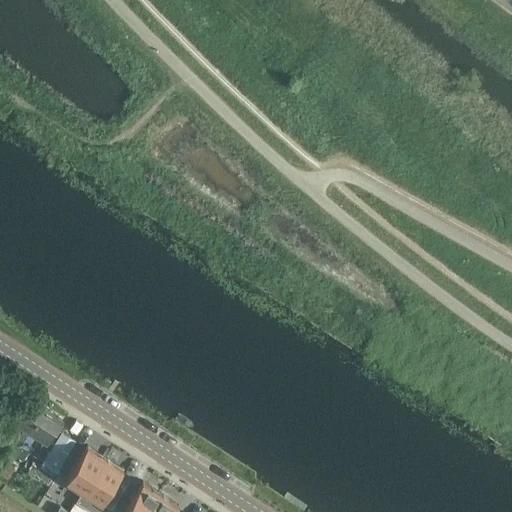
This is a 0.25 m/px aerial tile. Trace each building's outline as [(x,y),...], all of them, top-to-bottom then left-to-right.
[(7,449),(15,454),(46,409),(28,397),(9,426),(14,429),(17,424),(24,429),(19,437),(16,435),(7,449)] [(64,420),(46,409),(15,454),(24,460),(33,446),(31,444),(36,437),(43,442),(41,446),(45,449),(64,420)] [(57,471),(76,440),(62,431),(43,462),(57,471)] [(83,490),(105,456),(87,444),(65,478),(83,490)] [(123,468),(105,456),(83,490),(75,501),(91,511),(108,511),(125,487),(115,480),(123,468)] [(0,471),(8,478),(16,467),(6,460),(0,468),(0,471)] [(147,511),(161,492),(143,480),(121,511),(147,511)] [(173,511),(179,504),(161,492),(147,511),(173,511)]
